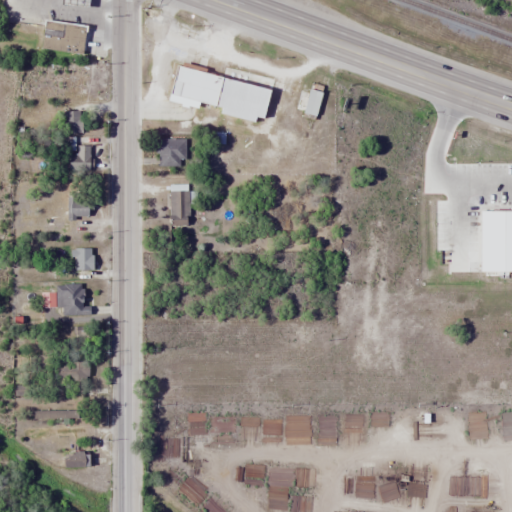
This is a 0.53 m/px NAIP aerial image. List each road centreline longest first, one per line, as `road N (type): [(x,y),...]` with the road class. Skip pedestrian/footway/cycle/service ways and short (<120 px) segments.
road 1 (tertiary): [(126,511),(125,0)]
road 2 (trunk): [(511,104),(222,0)]
